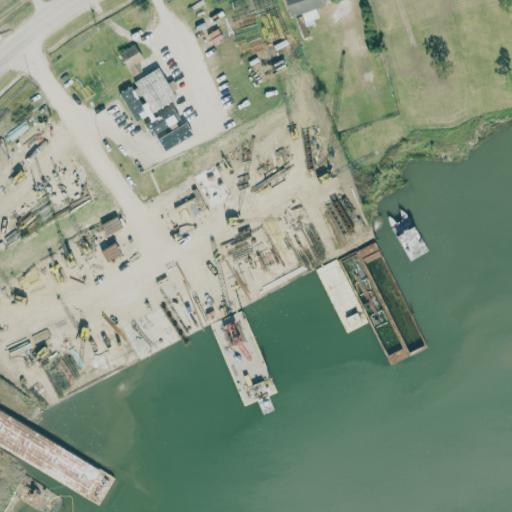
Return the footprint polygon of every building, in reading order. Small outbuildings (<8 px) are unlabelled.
[(285,0),(290,16),(302,13),(305,24),(321,20),(317,7),(323,5),(321,0),(285,0)] [(144,58),(135,43),(120,53),(134,76),(143,70),(138,62),(144,58)] [(135,80),(146,101),(142,103),(132,85),(119,92),(137,125),(158,113),(156,110),(177,99),(160,67),(135,80)] [(180,122),(176,109),(145,120),(149,133),(180,122)] [(181,124),(178,121),(154,136),(156,140),(181,124)] [(193,135),(187,123),(158,139),(164,151),(193,135)] [(209,197),(224,191),(219,180),(204,186),(209,197)]
